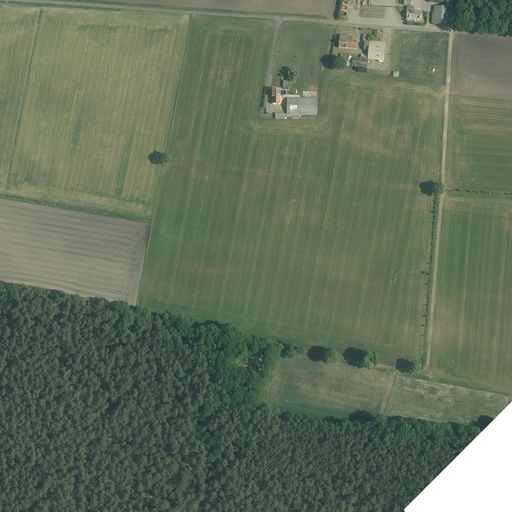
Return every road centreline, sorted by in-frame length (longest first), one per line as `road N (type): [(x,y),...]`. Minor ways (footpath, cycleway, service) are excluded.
road 1 (unclassified): [(0,0),(511,36)]
road 2 (track): [(396,370),(425,373),(441,197)]
road 3 (track): [(396,370),(227,336)]
road 4 (track): [(441,197),(451,31)]
road 5 (track): [(352,511),(396,370)]
road 6 (track): [(227,336),(233,394),(227,421),(203,457)]
